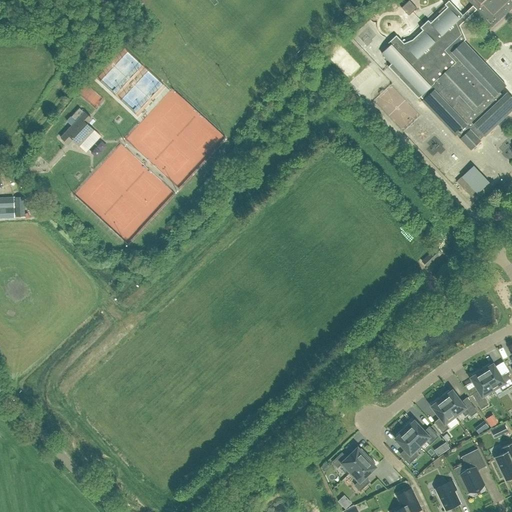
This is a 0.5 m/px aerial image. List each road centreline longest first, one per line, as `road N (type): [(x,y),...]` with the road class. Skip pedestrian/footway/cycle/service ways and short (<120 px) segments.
road 1 (unclassified): [(220,511),(436,304)]
road 2 (residential): [(399,465),(368,431),(434,375),(511,329)]
road 3 (unclassified): [(112,511),(0,391)]
